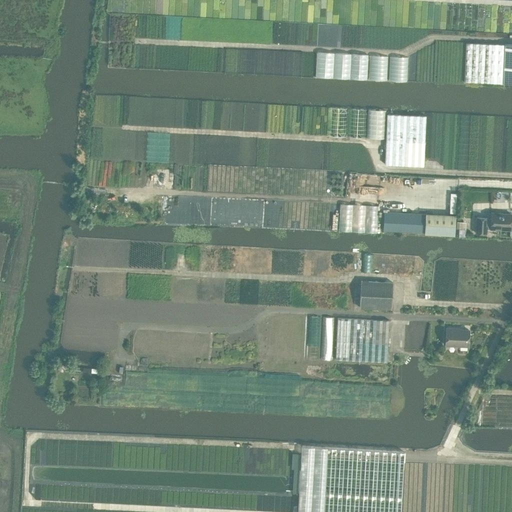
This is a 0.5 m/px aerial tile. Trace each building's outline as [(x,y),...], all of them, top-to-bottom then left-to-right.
[(511,83),(511,44),(505,44),(466,43),(464,82),(503,83),(511,83)] [(424,166),(426,116),(387,114),(385,165),(424,166)] [(425,214),(384,212),(383,231),(424,233),(454,235),(455,215),(425,214)] [(511,230),(511,214),(491,213),(491,218),(476,217),(475,234),(486,234),(487,228),(490,229),(511,230)] [(391,309),(393,282),(361,281),(360,307),(391,309)] [(387,362),(389,320),(337,317),(335,359),(387,362)] [(468,346),(469,330),(455,329),(455,328),(446,328),(445,345),(468,346)]
